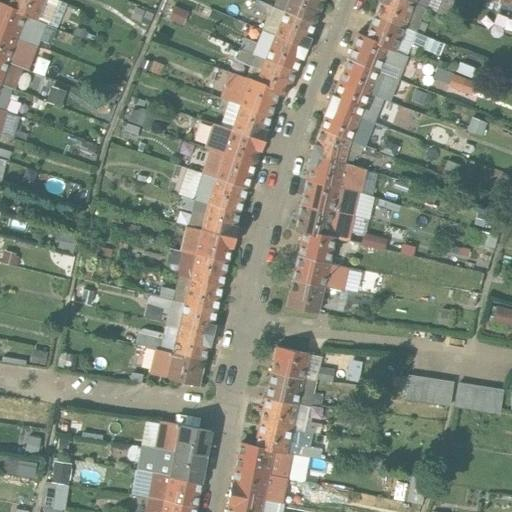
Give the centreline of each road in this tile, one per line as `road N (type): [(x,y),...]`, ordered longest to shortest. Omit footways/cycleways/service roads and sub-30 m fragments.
road 1 (residential): [(250,322),(287,177),(350,0)]
road 2 (residential): [(250,322),(511,357)]
road 3 (residential): [(0,374),(232,409)]
